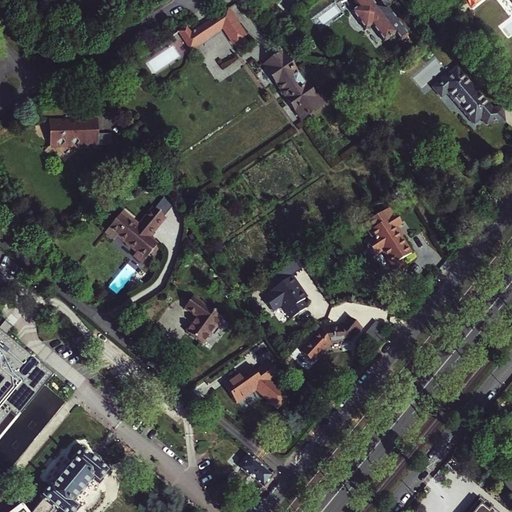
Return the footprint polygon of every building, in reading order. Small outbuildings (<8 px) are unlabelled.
[(376,7),(371,0),(351,0),(358,7),(351,12),(365,31),(372,26),(384,43),(395,34),(401,41),(408,35),(387,6),(384,8),(376,7)] [(183,38),(190,49),(222,27),(232,42),(234,41),(237,46),(247,39),(244,34),(245,34),(227,7),(195,30),(194,29),(191,31),(192,32),(183,38)] [(283,54),(264,68),(280,90),(279,91),(282,95),(283,95),(301,121),(327,103),(320,94),(315,97),(307,86),(306,87),(283,54)] [(486,126),(504,123),(501,107),(492,109),(457,68),(434,88),(442,98),(448,93),(474,124),(481,119),(486,126)] [(375,70),(361,80),(362,83),(377,73),(375,70)] [(361,80),(344,92),(347,97),(364,85),(362,83),(361,80)] [(64,130),(60,129),(45,137),(54,153),(63,155),(74,148),(75,146),(83,149),(100,139),(86,114),(70,123),(69,128),(64,130)] [(63,155),(54,153),(59,162),(83,149),(75,146),(74,148),(63,155)] [(151,207),(141,221),(153,231),(164,217),(151,207)] [(393,265),(380,281),(391,291),(404,275),(400,272),(405,266),(401,260),(411,253),(401,237),(399,238),(393,228),(401,223),(396,214),(393,216),(388,209),(366,223),(371,231),(369,232),(374,239),(367,243),(368,244),(367,248),(371,254),(374,254),(375,255),(382,251),(387,258),(388,257),(393,265)] [(121,212),(104,234),(113,240),(116,236),(136,252),(133,256),(142,263),(150,253),(152,255),(158,247),(155,245),(157,243),(149,237),(146,235),(148,233),(138,225),(121,212)] [(141,221),(138,225),(148,233),(146,235),(149,237),(153,231),(141,221)] [(273,278),(278,287),(291,278),(305,269),(299,260),(273,278)] [(273,294),(265,300),(273,311),(284,304),(288,310),(287,311),(293,319),(307,309),(302,302),(306,300),(301,293),(302,292),(298,286),(297,287),(291,278),(278,287),(271,292),(273,294)] [(224,316),(196,295),(187,306),(199,316),(188,330),(205,343),(224,316)] [(326,347),(326,343),(350,340),(355,335),(356,336),(362,329),(349,319),(343,327),(322,330),(323,330),(321,332),(315,326),(310,332),(316,337),(302,353),(313,362),(326,347)] [(376,321),(367,332),(380,343),(386,336),(382,333),(386,329),(376,321)] [(21,380),(20,379),(23,374),(0,355),(0,432),(3,429),(10,434),(45,391),(31,381),(29,384),(28,385),(27,384),(28,382),(29,380),(28,378),(27,377),(25,377),(24,377),(21,380)] [(254,374),(250,369),(243,374),(242,373),(222,387),(234,405),(254,391),(276,409),(285,398),(267,383),(277,376),(268,364),(254,374)] [(210,444),(196,452),(210,475),(224,467),(210,444)] [(94,479),(100,484),(101,483),(110,471),(110,470),(112,466),(105,460),(105,457),(98,451),(96,451),(94,451),(88,445),(84,448),(82,447),(72,460),(73,462),(54,485),(52,484),(40,497),(42,500),(57,511),(76,511),(79,508),(73,504),(94,479)] [(263,488),(271,477),(270,476),(262,470),(250,460),(242,471),(263,488)] [(215,485),(212,488),(217,495),(221,490),(215,485)] [(57,511),(42,500),(32,511),(23,511),(20,511),(57,511)] [(497,511),(484,500),(472,511),(497,511)]
